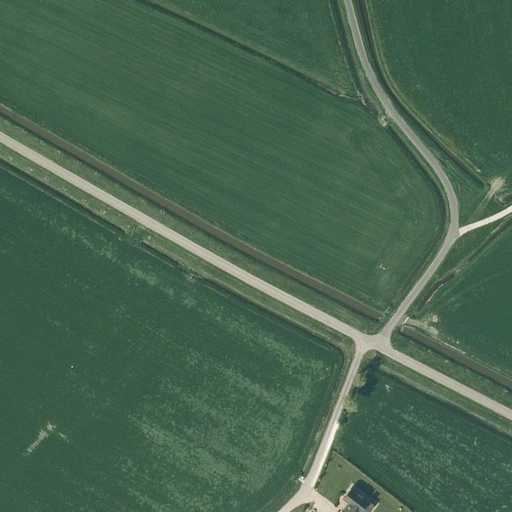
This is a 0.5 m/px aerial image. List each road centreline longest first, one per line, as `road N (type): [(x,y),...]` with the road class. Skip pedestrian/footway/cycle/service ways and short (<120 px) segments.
road 1 (unclassified): [(364,339),(0,136)]
road 2 (unclassified): [(377,346),(445,247),(454,209),(445,180),(372,80),(347,0)]
road 3 (unclassified): [(282,511),(312,471),(364,339)]
road 4 (unclassified): [(511,416),(377,346)]
